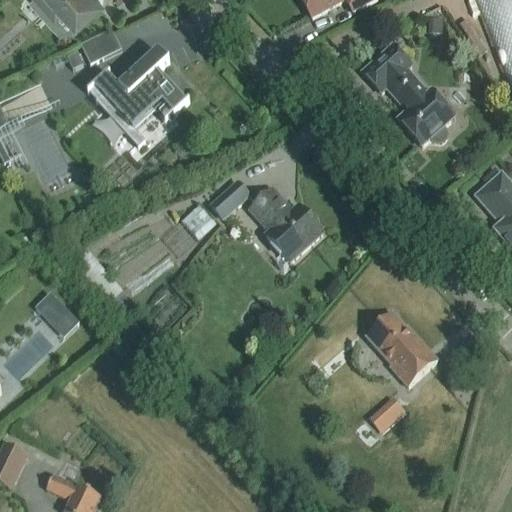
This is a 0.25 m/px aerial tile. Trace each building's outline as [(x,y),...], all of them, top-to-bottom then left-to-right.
[(101,0),(38,0),(54,17),(63,9),(76,23),(101,0)] [(299,0),(311,22),(346,4),(352,16),(377,3),(375,0),(299,0)] [(111,34),(81,49),(90,68),(121,53),(111,34)] [(393,49),(362,76),(381,97),(386,92),(407,116),(398,124),(422,150),(431,142),(433,146),(438,147),(442,146),(445,143),(446,139),(446,135),(443,131),(450,125),(439,112),(443,108),(431,94),(428,97),(407,74),(411,70),(393,49)] [(87,96),(96,107),(103,101),(127,128),(125,129),(129,133),(130,132),(133,134),(162,107),(173,120),(189,105),(188,104),(186,106),(158,76),(169,67),(159,55),(119,91),(108,79),(110,78),(109,77),(87,96)] [(83,68),(77,56),(66,61),(72,73),(83,68)] [(9,165),(0,145),(0,160),(4,168),(9,165)] [(511,189),(501,177),(476,200),(501,228),(495,234),(511,253),(511,189)] [(237,187),(211,210),(222,223),(248,199),(237,187)] [(289,267),(322,237),(298,211),(292,216),(272,194),(250,214),(270,236),(265,240),(289,267)] [(50,298),(35,312),(54,332),(69,318),(50,298)] [(392,317),(366,340),(397,376),(396,377),(408,391),(437,365),(414,340),(413,341),(392,317)] [(405,414),(393,401),(368,423),(380,436),(405,414)] [(4,448),(0,456),(0,487),(11,493),(27,459),(4,448)] [(95,511),(100,502),(53,479),(46,493),(71,505),(67,511),(95,511)]
